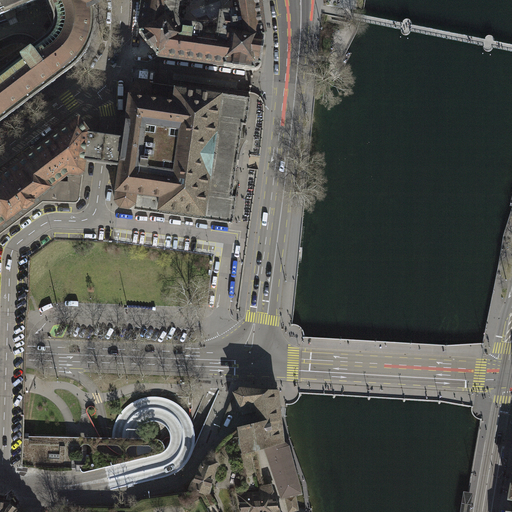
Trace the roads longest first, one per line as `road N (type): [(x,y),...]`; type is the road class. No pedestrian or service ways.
road 1 (tertiary): [(256,360),(297,7)]
road 2 (residential): [(256,360),(219,326),(229,239),(95,221)]
road 3 (residential): [(61,488),(108,496),(182,477),(232,382),(227,360)]
road 4 (tertiary): [(506,375),(256,360)]
road 5 (tertiary): [(0,352),(227,360)]
road 6 (residential): [(95,221),(53,219),(19,241),(9,257),(7,300)]
road 7 (residential): [(482,511),(506,375)]
